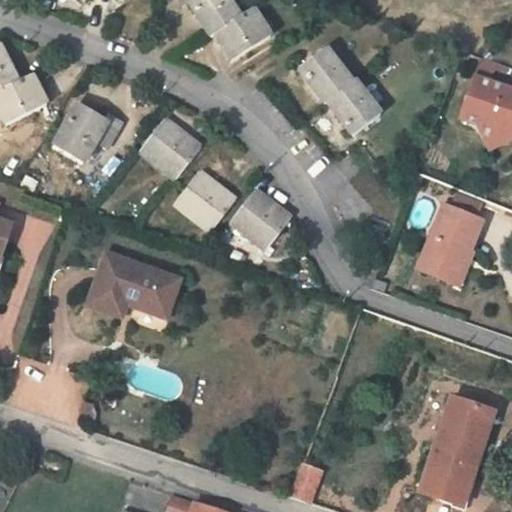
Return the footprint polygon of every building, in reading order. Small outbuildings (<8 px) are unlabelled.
[(74,0),(84,8),(90,0),(74,0)] [(231,22),(219,0),(182,0),(180,2),(201,39),(209,35),(223,61),(256,44),(240,17),(231,22)] [(11,82),(0,62),(0,127),(3,132),(40,110),(21,78),(11,82)] [(342,95),(325,62),(300,76),(317,109),(320,106),(336,138),(362,124),(345,94),(342,95)] [(511,88),(477,74),(462,116),(481,123),(493,147),(511,137),(511,88)] [(97,128),(70,111),(50,143),(77,159),(90,139),(103,146),(115,126),(103,119),(97,128)] [(194,153),(162,125),(140,151),(172,180),(194,153)] [(229,207),(195,179),(173,206),(207,234),(229,207)] [(284,226),(250,197),(227,227),(261,254),(284,226)] [(478,222),(437,205),(410,272),(444,286),(457,252),(465,254),(478,222)] [(0,257),(11,226),(0,221),(0,257)] [(451,289),(465,254),(457,252),(444,286),(451,289)] [(171,285),(96,258),(79,310),(113,322),(118,309),(157,323),(171,285)] [(127,381),(115,377),(112,386),(114,390),(126,393),(129,386),(127,381)] [(447,404),(413,497),(455,511),(488,419),(447,404)] [(288,496),(310,504),(322,470),(300,463),(288,496)] [(193,504),(170,496),(165,511),(167,511),(226,511),(195,501),(193,504)]
